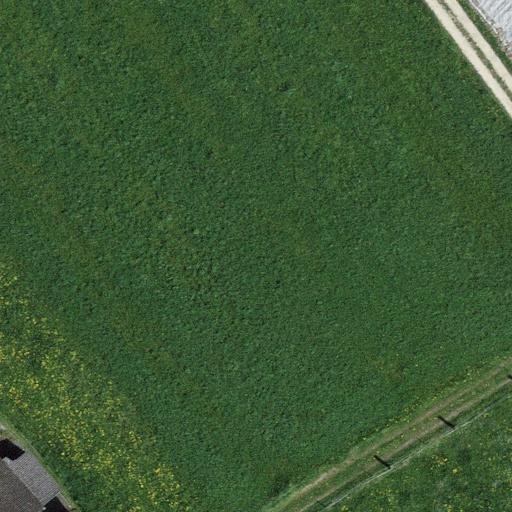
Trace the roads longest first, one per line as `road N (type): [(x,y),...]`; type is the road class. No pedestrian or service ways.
road 1 (track): [(511,373),(294,511)]
road 2 (track): [(511,100),(437,0)]
